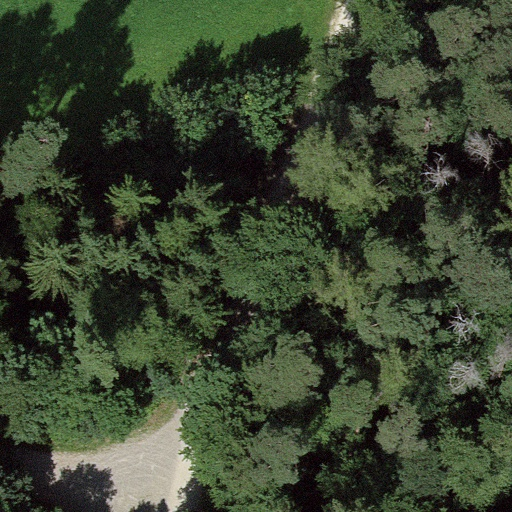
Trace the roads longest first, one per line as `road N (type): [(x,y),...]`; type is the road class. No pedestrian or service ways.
road 1 (track): [(365,0),(207,407),(132,496),(138,511)]
road 2 (track): [(0,463),(132,496)]
